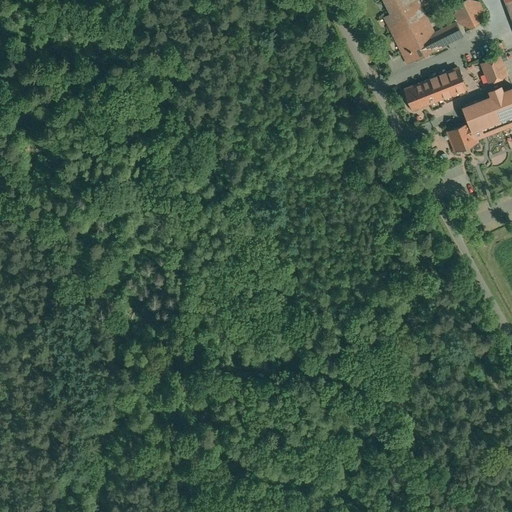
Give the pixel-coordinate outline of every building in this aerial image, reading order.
[(435,32),(418,0),(384,0),(391,13),(385,16),(408,63),(442,46),(435,32)] [(482,16),(483,11),(482,6),(479,2),(475,0),(464,0),(460,3),(458,7),(457,12),(458,17),(461,21),(465,24),(470,24),(475,23),(479,20),(482,16)] [(453,23),(435,32),(442,46),(460,38),(453,23)] [(501,55),(482,62),(489,82),(508,74),(501,55)] [(406,88),(414,108),(467,88),(458,66),(426,79),(426,80),(406,88)] [(502,86),(490,90),(492,95),(464,105),(471,122),(448,131),(449,134),(446,135),(447,139),(450,137),(455,150),(479,141),(477,138),(511,124),(511,86),(503,90),(502,86)]
